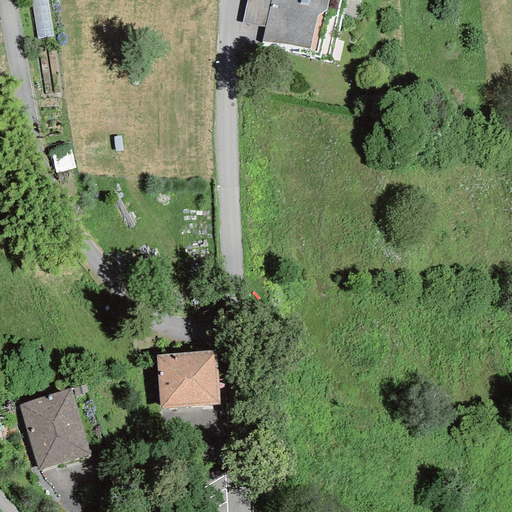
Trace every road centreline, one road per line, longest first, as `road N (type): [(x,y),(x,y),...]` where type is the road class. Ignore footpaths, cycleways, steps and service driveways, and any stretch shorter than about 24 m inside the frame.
road 1 (residential): [(235,330),(171,328),(115,288),(46,180),(27,124),(5,0)]
road 2 (residential): [(235,330),(221,101),(227,0)]
road 3 (residential): [(244,511),(235,330)]
